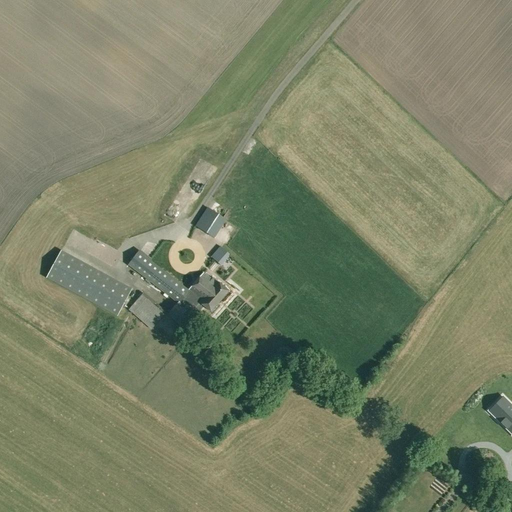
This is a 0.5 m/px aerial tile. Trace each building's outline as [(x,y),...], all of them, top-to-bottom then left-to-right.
[(214,238),(226,219),(224,218),(215,212),(207,208),(195,226),(214,238)] [(168,314),(183,327),(195,312),(197,314),(203,306),(211,312),(229,290),(219,283),(213,278),(212,280),(203,273),(164,241),(150,258),(140,250),(129,264),(177,303),(168,314)] [(210,256),(221,266),(231,255),(220,245),(210,256)] [(46,278),(100,307),(117,316),(132,289),(61,250),(46,278)] [(128,309),(150,330),(166,312),(144,293),(128,309)] [(511,406),(503,398),(493,408),(504,419),(501,422),(511,432),(511,406)]
